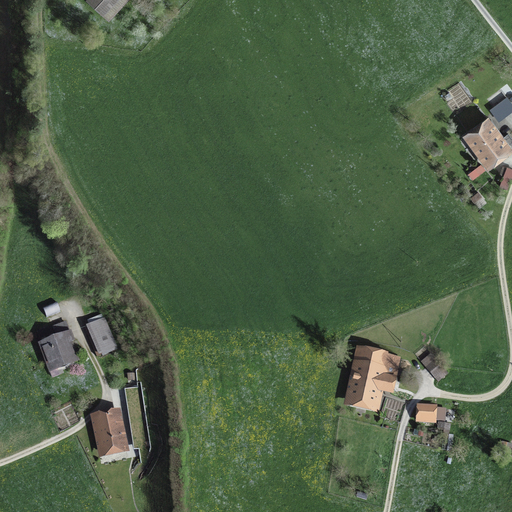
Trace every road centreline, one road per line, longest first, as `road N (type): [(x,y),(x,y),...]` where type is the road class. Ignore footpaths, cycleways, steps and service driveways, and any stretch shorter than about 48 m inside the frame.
road 1 (track): [(388,511),(417,399),(434,391),(493,394),(511,377)]
road 2 (unclassified): [(98,363),(110,392),(104,407),(0,462)]
road 3 (track): [(42,135),(41,0)]
road 4 (track): [(511,322),(502,263),(511,194)]
